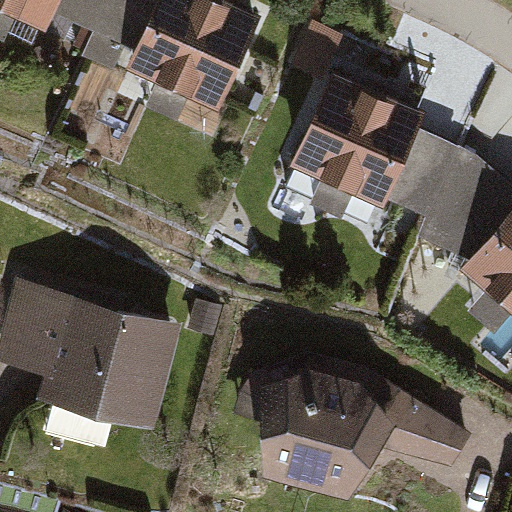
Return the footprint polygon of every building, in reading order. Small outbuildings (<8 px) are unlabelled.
[(0,0),(0,36),(7,20),(81,54),(105,0),(0,0)] [(250,21),(204,0),(105,0),(81,54),(148,84),(134,114),(166,128),(179,100),(208,113),(250,21)] [(419,116),(331,78),(291,172),(317,183),(305,211),(337,225),(349,197),(379,209),(381,203),(427,223),(472,160),(411,134),(419,116)] [(511,197),(472,160),(427,223),(416,240),(483,297),(463,320),(489,343),(509,320),(511,322),(511,197)] [(176,330),(12,287),(0,332),(0,371),(41,382),(34,407),(148,438),(176,330)] [(219,308),(191,301),(183,336),(211,342),(219,308)] [(253,397),(257,487),(344,508),(391,427),(355,388),(302,377),(253,397)]
